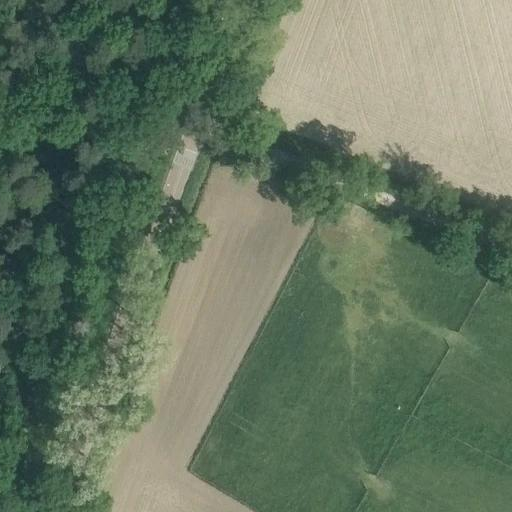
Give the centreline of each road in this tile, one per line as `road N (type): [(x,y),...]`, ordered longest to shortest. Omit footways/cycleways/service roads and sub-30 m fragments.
road 1 (unclassified): [(55,511),(243,0)]
road 2 (track): [(197,122),(511,246)]
